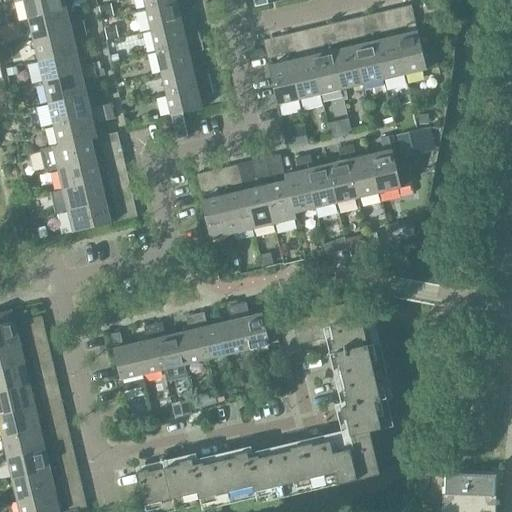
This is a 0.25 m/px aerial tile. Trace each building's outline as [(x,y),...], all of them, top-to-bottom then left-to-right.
[(23,0),(28,19),(67,10),(64,0),(23,0)] [(143,0),(146,9),(184,0),(143,0)] [(184,0),(146,9),(151,30),(182,23),(179,11),(193,7),(191,0),(184,0)] [(110,6),(100,8),(102,19),(113,16),(110,6)] [(409,34),(395,37),(405,75),(438,68),(433,46),(421,49),(411,6),(403,8),(409,34)] [(28,19),(33,40),(85,28),(83,21),(70,24),(67,10),(28,19)] [(361,17),(363,26),(378,23),(376,14),(361,17)] [(151,30),(156,52),(201,41),(199,32),(185,36),(182,23),(151,30)] [(378,23),(363,26),(365,35),(380,32),(378,23)] [(319,27),(321,36),(336,33),(334,24),(319,27)] [(115,27),(105,29),(108,40),(118,38),(115,27)] [(33,40),(38,61),(77,52),(74,39),(87,36),(85,28),(33,40)] [(336,33),(321,36),(323,45),(338,41),(336,33)] [(277,37),(279,46),(294,42),(292,34),(277,37)] [(395,37),(374,42),(383,80),(405,75),(395,37)] [(156,52),(161,73),(192,66),(189,54),(204,50),(201,41),(156,52)] [(294,42),(279,46),(281,55),(296,51),(294,42)] [(374,42),(353,47),(363,85),(383,80),(374,42)] [(10,47),(1,50),(4,61),(13,59),(10,47)] [(353,47),(332,52),(342,90),(363,85),(353,47)] [(38,61),(43,83),(95,70),(93,63),(80,66),(77,52),(38,61)] [(332,52),(312,57),(321,95),(342,90),(332,52)] [(312,57),(290,62),(300,100),(321,95),(312,57)] [(300,100),(290,62),(268,67),(277,105),(300,100)] [(161,73),(166,94),(211,83),(209,74),(195,78),(192,66),(161,73)] [(16,67),(6,70),(7,77),(18,75),(16,67)] [(43,83),(48,104),(87,95),(83,81),(97,78),(95,70),(43,83)] [(171,116),(183,114),(202,109),(199,96),(213,92),(211,83),(166,94),(171,116)] [(48,104),(53,125),(105,113),(103,106),(90,109),(87,95),(48,104)] [(113,104),(103,106),(105,113),(115,111),(113,104)] [(115,111),(105,113),(107,121),(116,119),(115,111)] [(53,125),(58,146),(58,147),(91,139),(91,140),(97,139),(94,124),(107,121),(105,113),(53,125)] [(188,137),(183,114),(171,116),(177,139),(188,137)] [(428,116),(420,116),(420,125),(428,124),(428,116)] [(349,119),(328,124),(331,140),(352,135),(349,119)] [(304,126),(285,131),(289,150),(309,145),(304,126)] [(419,131),(395,137),(401,160),(425,154),(419,131)] [(383,152),(370,155),(379,193),(401,188),(411,186),(405,163),(396,166),(388,137),(380,139),(383,152)] [(52,147),(57,169),(96,160),(91,140),(91,139),(58,147),(58,146),(52,147)] [(353,145),(346,147),(358,198),(379,193),(370,155),(356,158),(353,145)] [(120,146),(112,148),(115,163),(124,161),(120,146)] [(341,162),(327,165),(336,204),(358,198),(346,147),(338,148),(341,162)] [(115,163),(112,148),(103,150),(106,165),(115,163)] [(310,155),(303,157),(315,209),(336,204),(327,165),(313,168),(310,155)] [(284,175),(285,181),(286,181),(294,214),(295,213),(315,209),(303,157),(295,158),(299,172),(284,175)] [(252,162),(254,170),(269,167),(267,158),(252,162)] [(57,169),(62,190),(101,181),(96,160),(57,169)] [(269,167),(254,170),(256,179),(271,176),(269,167)] [(210,172),(212,180),(227,177),(224,168),(210,172)] [(227,177),(212,180),(214,189),(229,186),(227,177)] [(62,190),(67,211),(106,202),(101,181),(62,190)] [(286,181),(285,181),(265,186),(274,224),(296,219),(295,213),(294,214),(286,181)] [(265,186),(244,191),(253,229),(274,224),(265,186)] [(130,188),(122,190),(125,205),(134,203),(130,188)] [(125,205),(122,190),(113,193),(116,207),(125,205)] [(244,191),(223,196),(232,234),(253,229),(244,191)] [(232,234),(223,196),(201,201),(210,239),(232,234)] [(106,202),(67,211),(72,233),(111,224),(106,202)] [(45,228),(37,229),(39,239),(47,237),(45,228)] [(358,237),(347,240),(350,249),(364,246),(362,240),(358,237)] [(147,470),(136,473),(144,506),(198,493),(199,499),(253,486),(254,492),(336,473),(339,485),(380,475),(370,432),(381,430),(375,403),(381,401),(361,318),(355,320),(351,302),(291,317),(297,345),(325,338),(327,345),(332,344),(337,364),(332,365),(340,399),(345,398),(347,407),(341,408),(343,419),(339,420),(346,450),(333,454),(328,435),(310,439),(311,443),(291,448),(290,443),(256,452),(257,456),(248,458),(247,453),(236,456),(235,450),(201,459),(202,463),(193,465),(192,460),(181,462),(180,457),(146,466),(147,470)] [(246,303),(237,305),(248,350),(270,345),(269,343),(278,341),(272,314),(263,316),(262,314),(249,317),(246,303)] [(231,321),(219,324),(227,355),(248,350),(237,305),(228,307),(231,321)] [(0,348),(20,344),(15,322),(13,322),(11,311),(0,313),(0,348)] [(204,312),(195,315),(206,360),(227,355),(219,324),(207,327),(204,312)] [(189,331),(177,334),(185,365),(206,360),(195,315),(186,317),(189,331)] [(162,322),(153,324),(164,370),(185,365),(177,334),(165,337),(162,322)] [(147,341),(135,344),(143,375),(164,370),(153,324),(144,327),(147,341)] [(45,330),(36,332),(40,347),(48,345),(45,330)] [(40,347),(36,332),(27,334),(31,349),(40,347)] [(143,375),(135,344),(123,346),(120,332),(111,334),(113,344),(112,344),(120,379),(115,380),(118,393),(145,387),(143,375)] [(0,348),(0,370),(25,365),(20,344),(0,348)] [(0,370),(0,392),(30,386),(25,365),(0,370)] [(55,372),(46,374),(49,389),(58,387),(55,372)] [(49,389),(46,374),(37,376),(41,391),(49,389)] [(0,392),(0,415),(35,407),(30,386),(0,392)] [(189,402),(172,406),(175,418),(192,414),(189,402)] [(0,415),(0,428),(2,438),(41,429),(35,407),(0,415)] [(65,415),(56,417),(60,432),(68,430),(65,415)] [(60,432),(56,417),(47,419),(51,434),(60,432)] [(2,438),(7,459),(45,450),(41,429),(2,438)] [(7,459),(12,480),(50,471),(45,450),(7,459)] [(75,457),(66,459),(70,474),(78,472),(75,457)] [(70,474),(66,459),(57,461),(61,476),(70,474)] [(12,480),(17,501),(55,492),(50,471),(12,480)] [(442,511),(495,511),(496,496),(495,496),(496,482),(492,482),(490,479),(490,476),(451,475),(451,478),(448,480),(445,480),(444,494),(443,494),(442,511)] [(77,511),(77,510),(69,511),(65,511),(60,511),(55,492),(17,501),(19,511),(77,511)] [(87,507),(85,499),(67,503),(69,511),(77,510),(87,507)]
